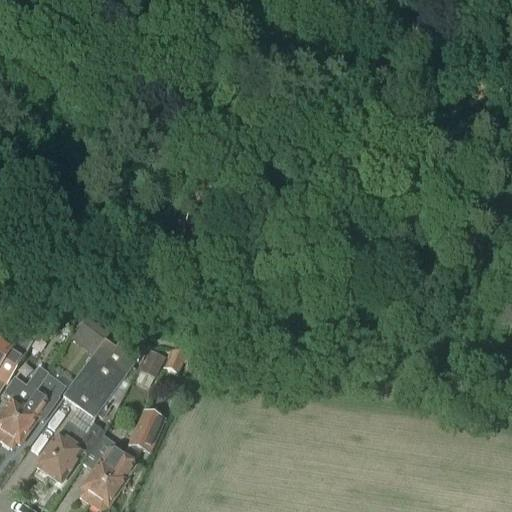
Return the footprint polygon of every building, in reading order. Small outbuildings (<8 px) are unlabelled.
[(89,324),(81,335),(100,349),(108,338),(89,324)] [(42,333),(38,341),(45,345),(49,337),(42,333)] [(0,377),(9,382),(26,356),(0,339),(0,377)] [(115,352),(105,344),(63,401),(94,423),(140,360),(120,346),(115,352)] [(178,379),(186,359),(172,353),(163,372),(178,379)] [(155,382),(165,362),(149,354),(139,374),(155,382)] [(0,444),(2,445),(47,377),(40,373),(33,383),(37,386),(31,395),(25,391),(15,404),(12,402),(0,418),(0,444)] [(0,396),(9,382),(0,377),(0,396)] [(47,377),(2,445),(11,452),(15,447),(18,449),(38,422),(43,426),(60,402),(59,401),(66,391),(60,387),(47,377)] [(145,456),(160,422),(144,415),(129,449),(122,459),(126,462),(131,456),(137,460),(142,454),(145,456)] [(86,438),(68,425),(36,470),(61,487),(83,456),(88,459),(82,467),(84,468),(103,440),(105,436),(93,428),(86,438)] [(103,440),(84,468),(93,475),(81,491),(84,493),(80,500),(90,507),(122,459),(115,454),(116,450),(103,440)] [(133,466),(137,460),(131,456),(126,462),(122,459),(90,507),(96,511),(101,511),(104,508),(108,510),(127,484),(124,481),(134,467),(133,466)]
